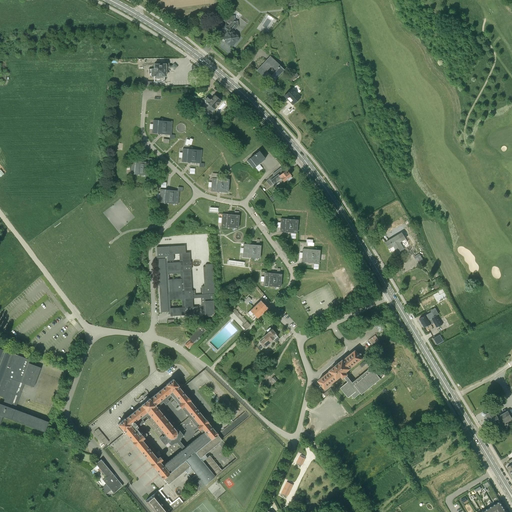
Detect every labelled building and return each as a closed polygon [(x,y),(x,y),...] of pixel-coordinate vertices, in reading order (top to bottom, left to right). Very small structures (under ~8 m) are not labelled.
[(239,39),(240,38),(237,36),(238,35),(234,31),(238,26),(238,21),(235,21),(234,16),(231,16),(228,14),(223,20),(226,23),(221,28),(224,31),(225,30),(227,32),(222,38),(225,41),(226,42),(226,43),(228,45),(228,44),(229,45),(229,44),(232,47),(236,42),(237,42),(238,42),(238,41),(239,41),(239,40),(239,39)] [(271,84),(285,70),(269,57),(261,67),(262,68),(260,70),(259,72),(271,84)] [(165,64),(165,63),(154,63),(154,68),(148,68),(149,72),(151,72),(151,76),(154,76),(154,82),(164,82),(164,78),(163,78),(163,76),(166,76),(166,69),(166,68),(168,68),(169,68),(169,66),(168,66),(166,66),(166,65),(166,64),(165,64)] [(291,82),(298,75),(296,73),(289,79),(291,82)] [(290,102),(292,104),(301,97),(293,88),(286,95),(291,101),(290,102)] [(205,103),(204,105),(202,106),(211,114),(215,110),(213,109),(221,101),(214,95),(210,100),(207,98),(205,100),(205,102),(205,103)] [(193,106),(197,102),(198,100),(194,96),(192,98),(189,102),(193,106)] [(172,121),(153,120),(153,124),(153,125),(153,128),(153,129),(152,129),(153,129),(152,133),(170,135),(169,139),(174,139),(174,135),(171,135),(172,121)] [(199,167),(204,168),(204,164),(200,164),(201,150),(183,149),(183,153),(182,153),(183,153),(182,157),(182,158),(182,162),(181,162),(199,163),(199,167)] [(265,159),(264,157),(259,151),(255,154),(254,155),(253,156),(247,161),(253,169),(265,159)] [(148,162),(130,161),(129,175),(148,176),(148,171),(149,171),(148,171),(149,167),(149,162),(153,163),(153,159),(148,158),(148,159),(149,159),(148,162)] [(268,179),(266,181),(270,186),(280,178),(283,182),(287,178),(288,181),(292,178),(290,176),(286,170),(284,172),(280,168),(272,174),(273,175),(274,176),(275,177),(270,181),(268,179)] [(211,191),(228,193),(228,192),(228,188),(228,187),(228,184),(229,184),(228,184),(229,180),(229,179),(224,179),(212,178),(212,179),(212,182),(211,182),(211,183),(212,183),(211,187),(211,191)] [(160,189),(159,203),(178,204),(178,200),(178,196),(179,196),(179,195),(178,195),(179,191),(182,192),(183,188),(178,187),(178,191),(160,189)] [(221,228),(238,228),(238,224),(238,220),(239,220),(238,219),(239,215),(239,216),(239,215),(222,214),(221,228)] [(279,232),(297,233),(298,220),(281,219),(280,219),(281,219),(281,223),(280,223),(281,223),(280,227),(280,228),(280,232),(279,232)] [(402,233),(386,243),(389,249),(394,246),(398,253),(404,249),(399,242),(402,240),(405,238),(402,233)] [(205,258),(204,252),(206,252),(205,246),(197,246),(196,244),(188,245),(188,247),(185,247),(185,246),(178,246),(176,246),(175,246),(175,247),(173,247),(173,246),(172,246),(172,247),(170,247),(169,247),(167,247),(166,247),(164,247),(163,247),(162,247),(161,247),(160,247),(158,247),(156,247),(157,257),(158,257),(158,259),(157,259),(160,312),(168,312),(168,314),(170,314),(170,316),(173,316),(174,316),(176,315),(176,316),(177,316),(177,315),(179,315),(180,315),(182,315),(183,315),(185,315),(186,315),(188,315),(189,315),(191,315),(192,315),(194,314),(194,315),(195,315),(195,314),(197,314),(198,314),(197,307),(194,307),(193,307),(192,307),(192,304),(192,301),(192,298),(193,298),(195,298),(195,296),(195,290),(192,291),(192,290),(191,290),(191,288),(191,287),(191,285),(191,284),(191,282),(191,281),(191,279),(191,278),(191,276),(191,275),(190,275),(190,273),(191,273),(190,272),(190,270),(191,269),(191,262),(190,262),(190,259),(189,256),(190,256),(189,256),(189,253),(196,252),(196,258),(205,258)] [(261,246),(261,245),(244,244),(243,258),(260,259),(260,258),(259,258),(260,255),(260,254),(260,250),(260,249),(260,246),(261,246)] [(320,250),(303,249),(303,253),(302,253),(303,253),(302,257),(302,258),(302,262),(319,263),(320,250)] [(419,254),(414,257),(420,265),(424,262),(419,254)] [(214,293),(213,264),(205,264),(205,267),(203,267),(204,286),(201,286),(202,294),(214,293)] [(264,273),(264,281),(263,286),(280,287),(280,283),(281,283),(280,283),(281,279),(281,278),(281,274),(282,274),(264,273)] [(440,288),(435,279),(432,282),(435,287),(432,289),(433,292),(440,288)] [(201,297),(201,298),(202,317),(214,316),(213,294),(201,295),(201,297)] [(268,308),(270,306),(263,298),(253,307),(257,310),(258,309),(259,310),(261,308),(264,312),(268,308)] [(253,314),(257,318),(264,312),(261,308),(259,310),(258,309),(257,310),(253,307),(247,313),(251,316),(253,314)] [(424,328),(434,323),(437,328),(441,325),(436,315),(435,316),(428,320),(426,315),(419,319),(424,328)] [(246,321),(243,323),(242,324),(243,325),(242,326),(245,330),(250,325),(246,321)] [(379,332),(383,329),(384,328),(378,321),(377,322),(373,325),(374,325),(379,332)] [(198,336),(204,330),(200,325),(188,338),(192,342),(194,341),(196,343),(201,339),(198,336)] [(266,346),(269,344),(275,340),(276,342),(279,339),(277,337),(271,330),(270,328),(266,330),(268,332),(268,333),(263,337),(264,338),(259,342),(264,348),(266,346)] [(368,340),(372,345),(379,340),(375,335),(368,340)] [(0,394),(6,396),(4,401),(2,405),(0,403),(0,424),(2,419),(3,416),(7,418),(10,419),(11,419),(15,421),(16,421),(19,422),(20,423),(20,422),(24,424),(23,424),(24,424),(28,425),(28,426),(28,425),(32,427),(36,428),(36,429),(40,430),(44,432),(45,432),(48,422),(44,420),(40,419),(39,419),(36,417),(35,417),(32,416),(31,416),(27,414),(23,413),(23,412),(23,413),(19,411),(15,410),(15,409),(14,409),(11,408),(10,408),(20,382),(24,384),(34,387),(33,387),(34,385),(40,368),(41,368),(29,363),(30,362),(20,358),(0,350),(0,394)] [(373,384),(374,384),(376,382),(376,383),(376,382),(378,381),(378,380),(380,379),(381,379),(380,377),(383,374),(374,364),(372,366),(369,368),(368,368),(369,369),(353,383),(347,375),(348,374),(346,372),(362,359),(355,350),(343,360),(330,371),(318,381),(316,383),(322,391),(325,389),(341,376),(343,378),(344,378),(346,380),(348,382),(341,388),(349,397),(352,395),(354,398),(361,393),(362,394),(363,393),(364,392),(366,390),(367,390),(369,388),(371,386),(373,384)] [(222,440),(217,434),(218,434),(216,432),(215,432),(210,425),(203,417),(192,403),(185,395),(180,389),(173,379),(166,385),(150,399),(149,398),(141,405),(142,405),(125,419),(124,419),(118,424),(123,431),(124,430),(125,432),(132,441),(132,442),(135,445),(151,463),(150,464),(153,467),(161,476),(163,479),(168,484),(184,471),(186,473),(193,481),(192,482),(198,490),(222,471),(209,455),(207,457),(205,454),(222,440)] [(321,394),(324,398),(333,391),(333,390),(331,388),(323,394),(322,393),(321,394)] [(384,419),(385,418),(388,416),(382,406),(378,408),(384,419)] [(491,429),(494,433),(506,425),(505,423),(511,419),(511,418),(508,412),(498,417),(493,408),(485,412),(485,411),(483,411),(482,413),(483,415),(485,415),(488,421),(487,422),(488,424),(490,423),(492,427),(491,429)] [(236,419),(218,434),(222,439),(250,417),(245,411),(236,419)] [(388,428),(389,428),(393,426),(388,418),(384,420),(388,428)] [(392,428),(390,429),(389,430),(395,441),(398,440),(392,428)] [(302,465),(305,459),(300,456),(297,463),(302,465)] [(96,464),(106,477),(107,477),(112,473),(101,460),(101,459),(96,464)] [(113,475),(112,473),(107,477),(106,477),(103,480),(114,493),(123,486),(123,485),(122,486),(122,485),(118,480),(117,480),(114,475),(113,475)] [(282,493),(287,496),(293,485),(287,482),(282,493)] [(158,490),(145,501),(154,511),(171,511),(183,503),(179,498),(170,505),(170,504),(171,503),(168,500),(167,501),(165,499),(158,490)] [(506,511),(505,510),(503,507),(500,501),(479,511),(506,511)]
